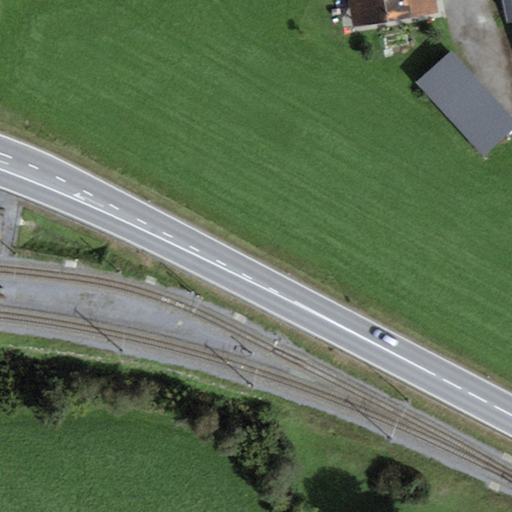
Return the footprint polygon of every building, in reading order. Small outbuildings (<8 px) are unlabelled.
[(366,26),(361,0),(347,0),(353,28),(366,26)] [(412,17),(408,0),(361,0),(366,26),(412,17)] [(408,0),(412,17),(439,13),(436,0),(408,0)] [(511,0),(501,0),(506,24),(511,22),(511,0)] [(511,132),(511,117),(452,51),(417,83),(484,158),(511,132)]
